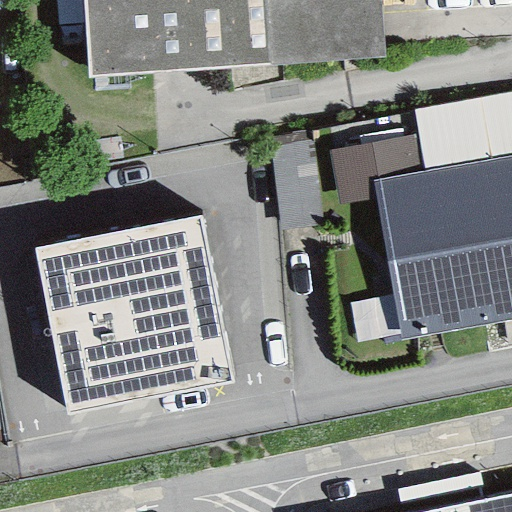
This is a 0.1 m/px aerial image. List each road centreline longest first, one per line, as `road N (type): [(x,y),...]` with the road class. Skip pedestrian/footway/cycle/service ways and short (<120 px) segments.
road 1 (unknown): [(0,204),(29,193),(215,172),(233,186),(312,484)]
road 2 (unknown): [(47,511),(0,272)]
